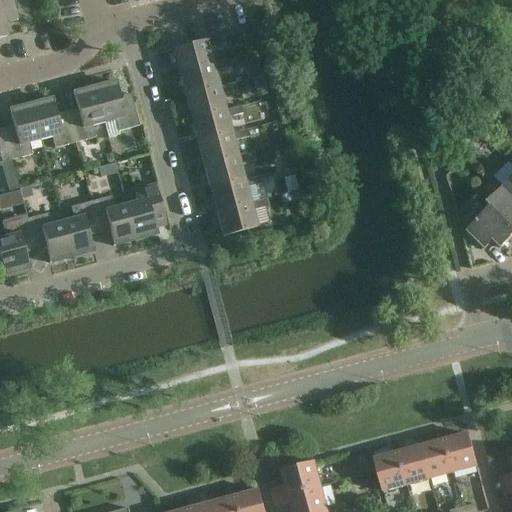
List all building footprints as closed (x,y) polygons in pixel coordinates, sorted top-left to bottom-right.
[(0,14),(14,10),(11,0),(8,0),(0,2),(0,14)] [(14,10),(0,14),(0,39),(7,37),(4,25),(17,21),(14,10)] [(173,51),(180,77),(214,68),(209,49),(224,45),(223,38),(173,51)] [(214,68),(180,77),(186,99),(220,90),(215,72),(230,68),(229,64),(214,68)] [(267,97),(262,79),(251,82),(256,100),(267,97)] [(114,82),(93,88),(103,123),(107,138),(119,135),(118,132),(138,126),(131,99),(120,102),(114,82)] [(220,90),(186,99),(192,121),(226,112),(222,95),(237,91),(235,86),(220,90)] [(78,113),(67,116),(74,143),(95,138),(92,126),(103,123),(93,88),(72,93),(78,113)] [(51,99),(30,105),(39,140),(51,137),(54,149),(74,143),(67,116),(56,119),(51,99)] [(14,130),(3,133),(11,160),(31,155),(28,143),(39,140),(30,105),(8,111),(14,130)] [(226,112),(192,121),(198,143),(232,134),(228,118),(243,114),(242,108),(226,112)] [(232,134),(198,143),(204,167),(238,158),(233,142),(249,137),(250,139),(259,137),(257,129),(248,132),(247,130),(232,134)] [(0,163),(11,160),(3,133),(4,137),(0,137),(0,163)] [(449,165),(464,149),(456,140),(441,155),(442,159),(449,165)] [(238,158),(204,167),(211,190),(244,181),(240,164),(255,160),(254,153),(238,158)] [(244,181),(211,190),(217,213),(251,203),(247,188),(262,184),(260,177),(244,181)] [(511,177),(502,187),(511,196),(511,177)] [(136,202),(125,205),(134,240),(155,235),(150,215),(161,212),(154,185),(133,190),(136,202)] [(511,196),(502,187),(487,203),(511,228),(511,196)] [(251,203),(217,213),(223,237),(258,227),(253,211),(282,203),(280,196),(251,204),(251,203)] [(110,197),(90,202),(97,229),(108,226),(113,246),(134,240),(125,205),(113,208),(110,197)] [(73,219),(61,222),(71,257),(92,252),(87,232),(97,229),(90,202),(69,208),(73,219)] [(511,228),(487,203),(471,219),(474,223),(466,231),(484,249),(493,241),(500,249),(511,236),(511,228)] [(25,215),(33,246),(44,243),(49,263),(71,257),(61,222),(50,225),(47,214),(26,219),(25,215)] [(0,238),(0,263),(3,276),(28,269),(22,246),(32,243),(33,246),(25,215),(1,222),(5,237),(0,238)] [(469,434),(445,440),(454,473),(478,467),(469,434)] [(445,440),(422,446),(431,480),(454,473),(445,440)] [(422,446),(399,453),(408,486),(431,480),(422,446)] [(408,486),(399,453),(375,459),(384,492),(408,486)] [(511,475),(501,478),(503,487),(511,484),(511,459),(511,462),(511,475)] [(271,491),(274,500),(321,487),(315,463),(281,472),(285,487),(271,491)] [(511,484),(503,487),(506,496),(511,493),(511,484)] [(321,487),(274,500),(276,509),(290,505),(292,511),(321,511),(327,510),(321,487)] [(265,511),(260,490),(236,497),(239,511),(265,511)] [(239,511),(236,497),(213,503),(215,511),(239,511)] [(215,511),(213,503),(190,509),(190,511),(215,511)]
